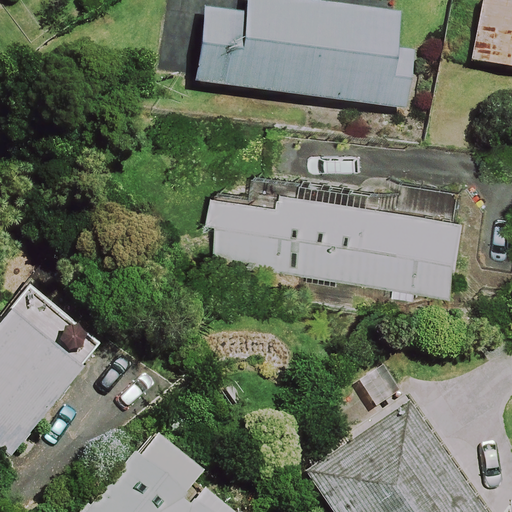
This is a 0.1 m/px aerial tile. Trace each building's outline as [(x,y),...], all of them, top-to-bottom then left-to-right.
[(399,15),(277,0),(245,0),(243,16),(201,10),(192,85),(409,111),(416,56),(395,53),(399,15)] [(511,8),(481,3),(470,62),(511,70),(511,8)] [(287,200),(236,191),(225,189),(220,219),(231,220),(225,256),(458,296),(471,220),(289,188),(287,200)] [(97,345),(27,287),(0,319),(0,460),(1,461),(97,345)] [(479,511),(408,406),(304,476),(328,511),(479,511)] [(222,511),(134,441),(89,497),(78,488),(59,511),(222,511)]
